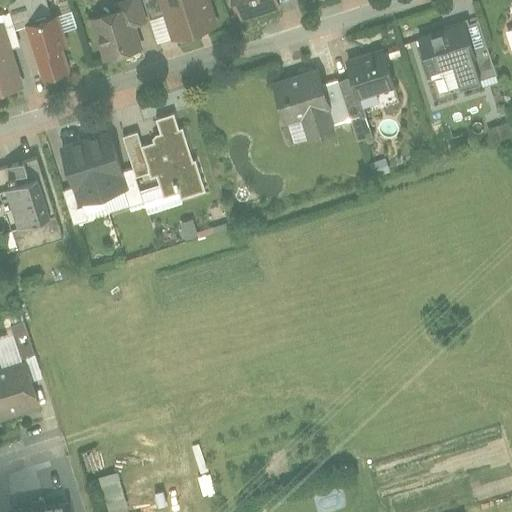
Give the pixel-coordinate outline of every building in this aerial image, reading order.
[(121,0),(89,10),(106,61),(138,51),(131,29),(144,25),(136,0),(121,0)] [(160,0),(175,43),(217,30),(207,0),(160,0)] [(235,0),(243,21),(284,8),(281,0),(235,0)] [(27,20),(36,47),(33,48),(43,80),(67,72),(59,46),(65,44),(54,12),(27,20)] [(433,72),(456,65),(461,82),(486,75),(480,57),(468,19),(420,34),(433,72)] [(0,97),(22,91),(0,22),(0,97)] [(384,42),(344,54),(356,92),(396,80),(384,42)] [(287,119),(303,114),(310,137),(344,127),(324,63),(274,79),(287,119)] [(210,191),(200,159),(196,160),(186,126),(182,128),(177,113),(158,119),(163,133),(157,135),(158,140),(143,145),(139,133),(125,137),(137,175),(152,170),(153,175),(160,172),(170,204),(210,191)] [(134,190),(114,127),(88,136),(108,199),(134,190)] [(108,199),(88,136),(61,144),(81,207),(108,199)] [(37,168),(33,155),(0,165),(0,175),(1,179),(37,168)] [(41,181),(37,168),(1,179),(5,192),(41,181)] [(45,193),(41,181),(5,192),(9,205),(45,193)] [(49,206),(45,193),(9,205),(13,217),(49,206)] [(53,219),(49,206),(13,217),(17,230),(53,219)] [(0,370),(0,423),(47,410),(33,362),(0,370)] [(123,473),(103,476),(109,511),(125,511),(130,511),(123,473)]
